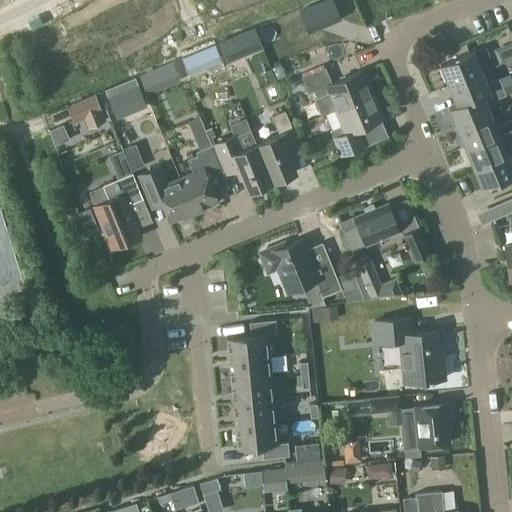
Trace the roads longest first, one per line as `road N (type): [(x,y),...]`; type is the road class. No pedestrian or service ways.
road 1 (residential): [(192,249),(427,155)]
road 2 (residential): [(192,249),(207,468)]
road 3 (residential): [(468,0),(403,27),(393,42),(427,155)]
road 4 (residential): [(474,313),(494,511)]
road 5 (residential): [(427,155),(463,234),(474,313)]
